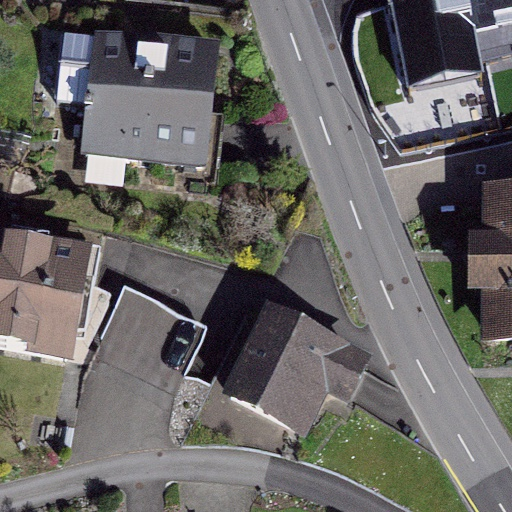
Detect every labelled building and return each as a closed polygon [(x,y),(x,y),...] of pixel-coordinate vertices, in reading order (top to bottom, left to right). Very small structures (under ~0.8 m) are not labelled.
[(493,0),(391,0),(411,80),(507,58),(501,35),(493,0)] [(511,32),(511,0),(493,0),(501,35),(511,32)] [(220,42),(100,30),(88,146),(208,159),(220,42)] [(511,182),(489,183),(490,260),(511,260),(511,182)] [(102,233),(0,218),(0,345),(84,358),(102,233)] [(511,337),(511,260),(490,260),(491,338),(511,337)] [(382,349),(271,297),(227,389),(312,429),(329,394),(355,406),(382,349)]
